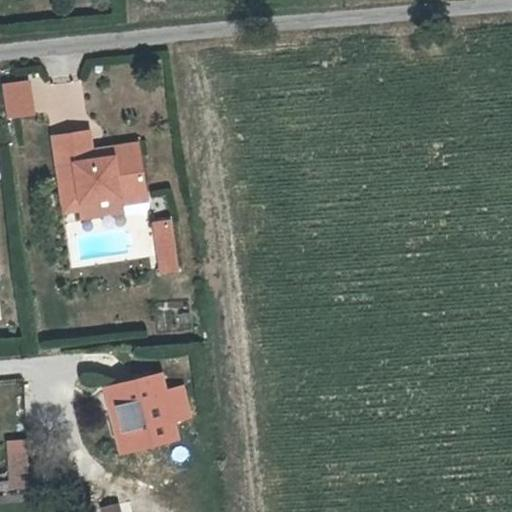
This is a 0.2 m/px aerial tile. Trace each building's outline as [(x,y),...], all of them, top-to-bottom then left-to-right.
[(47,97),(44,66),(16,70),(20,101),(47,97)] [(159,181),(154,136),(104,144),(103,131),(101,112),(67,116),(76,192),(92,190),(93,189),(92,181),(126,177),(128,185),(130,185),(159,181)] [(152,125),(103,131),(104,144),(154,136),(152,125)] [(0,178),(8,177),(5,146),(0,146),(0,178)] [(126,177),(92,181),(93,189),(92,190),(93,198),(132,193),(130,185),(128,185),(126,177)] [(10,249),(3,193),(1,194),(5,250),(10,249)] [(167,209),(167,219),(184,216),(182,207),(167,209)] [(184,216),(167,219),(172,259),(190,256),(184,216)] [(166,364),(122,374),(136,432),(180,422),(177,406),(197,401),(190,372),(169,377),(166,364)] [(124,435),(136,432),(122,374),(110,378),(124,435)] [(22,451),(24,481),(41,480),(38,450),(22,451)] [(42,492),(41,480),(24,481),(5,483),(5,496),(42,492)]
